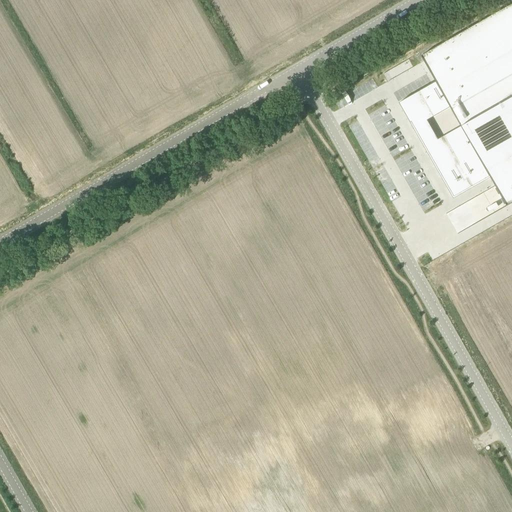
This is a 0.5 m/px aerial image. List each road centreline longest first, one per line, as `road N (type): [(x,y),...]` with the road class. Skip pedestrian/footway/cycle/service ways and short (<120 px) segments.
road 1 (unclassified): [(299,70),(511,445)]
road 2 (unclassified): [(264,91),(0,243)]
road 3 (unclassified): [(299,70),(419,0)]
